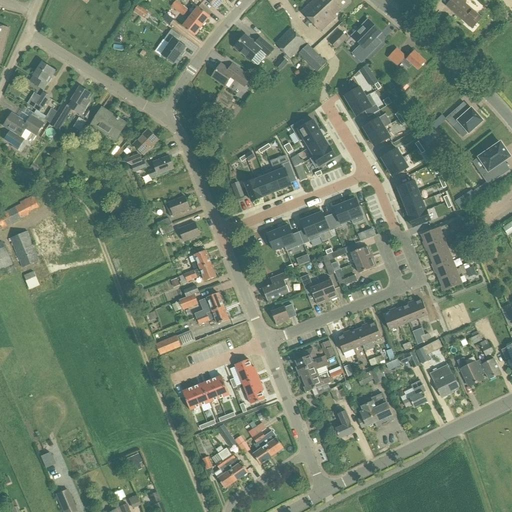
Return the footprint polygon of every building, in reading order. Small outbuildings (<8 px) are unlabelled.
[(206,0),(216,10),(225,0),(224,0),(206,0)] [(314,0),(302,12),(321,31),(337,16),(335,15),(349,3),(346,0),(314,0)] [(451,0),(446,6),(472,29),(482,18),(465,3),(466,1),(464,0),(451,0)] [(468,0),(483,14),(488,10),(478,0),(468,0)] [(178,11),(182,5),(176,1),(174,3),(172,6),(178,11)] [(139,5),(135,11),(140,14),(144,9),(139,5)] [(184,15),(186,13),(188,10),(182,5),(178,11),(184,15)] [(190,17),(202,27),(210,16),(198,7),(190,17)] [(162,19),(169,25),(174,19),(166,13),(162,19)] [(202,27),(190,17),(183,26),(195,36),(202,27)] [(214,20),(211,24),(218,29),(221,25),(214,20)] [(368,20),(352,36),(361,45),(352,53),(362,63),(376,48),(371,43),(376,37),(381,33),(368,20)] [(0,41),(5,43),(9,29),(0,25),(0,41)] [(275,43),(289,58),(305,43),(291,28),(275,43)] [(161,55),(174,64),(186,46),(178,40),(181,36),(171,29),(164,40),(169,43),(161,55)] [(331,42),(336,48),(348,38),(342,32),(331,42)] [(234,46),(249,59),(259,48),(267,55),(272,48),(260,37),(254,43),(245,34),(234,46)] [(302,55),(309,62),(306,65),(316,75),(329,63),(313,45),(302,55)] [(409,68),(413,64),(418,70),(426,62),(415,52),(407,59),(405,57),(406,57),(397,49),(389,57),(398,65),(401,61),(409,68)] [(275,65),(280,70),(287,62),(282,57),(275,65)] [(31,82),(44,90),(55,72),(42,63),(34,76),(35,76),(31,82)] [(251,77),(233,64),(229,70),(221,65),(212,77),(226,87),(232,78),(245,87),(251,77)] [(423,77),(413,87),(421,94),(426,88),(438,99),(450,85),(438,74),(430,83),(423,77)] [(80,88),(73,100),(69,106),(82,115),(86,109),(86,110),(90,103),(87,101),(91,94),(80,88)] [(360,88),(345,97),(351,107),(366,98),(360,88)] [(37,104),(43,108),(50,97),(44,93),(37,104)] [(366,98),(351,107),(357,117),(372,108),(366,98)] [(43,108),(37,104),(34,108),(40,113),(43,108)] [(55,108),(48,111),(50,116),(57,113),(55,108)] [(91,125),(92,126),(93,125),(108,135),(107,136),(115,141),(126,123),(119,119),(120,118),(119,117),(118,118),(103,109),(103,108),(91,125)] [(456,109),(446,119),(453,127),(458,122),(469,133),(483,121),(472,109),(470,110),(463,117),(456,109)] [(37,120),(32,117),(32,116),(27,124),(12,114),(4,127),(11,131),(5,140),(14,146),(13,147),(18,150),(24,140),(21,138),(26,129),(37,136),(44,125),(37,120)] [(55,117),(50,124),(49,126),(58,131),(64,121),(55,116),(55,117)] [(379,119),(364,128),(369,138),(385,128),(379,119)] [(314,121),(298,130),(304,140),(319,131),(314,121)] [(385,128),(369,138),(375,147),(391,138),(385,128)] [(134,145),(143,154),(148,149),(149,150),(159,140),(149,130),(134,145)] [(319,131),(304,140),(309,149),(325,140),(319,131)] [(325,140),(309,149),(315,158),(330,148),(325,140)] [(484,151),(485,153),(479,158),(488,171),(482,176),(488,185),(501,176),(495,167),(510,157),(500,143),(493,148),(491,146),(484,151)] [(110,152),(115,156),(120,148),(115,145),(110,152)] [(330,148),(315,158),(320,167),(336,158),(330,148)] [(397,149),(382,158),(388,168),(403,159),(397,149)] [(251,152),(245,156),(245,157),(248,161),(254,157),(251,152)] [(125,161),(132,164),(142,160),(139,155),(125,161)] [(149,172),(151,178),(159,176),(159,175),(174,169),(169,157),(154,163),(156,169),(149,172)] [(110,164),(122,170),(124,166),(112,159),(110,164)] [(403,159),(388,168),(394,178),(409,168),(403,159)] [(133,167),(135,172),(147,167),(145,162),(133,167)] [(289,179),(295,177),(289,162),(283,165),(289,179)] [(283,165),(273,169),(281,190),(292,186),(289,179),(283,165)] [(273,169),(263,173),(265,177),(272,194),(281,190),(273,169)] [(300,182),(307,179),(304,173),(299,175),(298,176),(300,182)] [(262,197),(272,194),(265,177),(255,181),(262,197)] [(252,202),(262,197),(255,181),(245,185),(252,202)] [(407,185),(398,188),(403,199),(419,192),(415,181),(407,185)] [(237,201),(243,198),(240,190),(234,193),(237,201)] [(461,198),(466,205),(477,197),(473,192),(472,190),(461,198)] [(419,192),(403,199),(406,208),(423,201),(419,192)] [(39,207),(33,197),(33,196),(20,202),(21,204),(0,214),(0,226),(1,226),(2,228),(28,214),(28,213),(39,207)] [(190,210),(185,196),(166,204),(171,217),(190,210)] [(357,199),(346,204),(353,220),(364,216),(360,208),(357,199)] [(423,201),(406,208),(410,217),(427,211),(423,201)] [(346,204),(335,208),(338,217),(341,225),(353,220),(346,204)] [(427,211),(410,217),(414,228),(431,221),(427,211)] [(323,213),(312,217),(319,234),(330,230),(326,221),(323,213)] [(62,216),(42,223),(53,252),(73,245),(62,216)] [(312,217),(302,222),(305,230),(309,238),(319,234),(312,217)] [(158,224),(160,229),(172,224),(170,219),(158,224)] [(179,229),(184,242),(201,236),(196,223),(179,229)] [(172,224),(160,229),(163,235),(175,230),(172,224)] [(422,234),(427,246),(445,239),(441,231),(444,230),(449,228),(447,224),(422,234)] [(290,226),(279,231),(286,247),(297,243),(293,235),(290,226)] [(80,230),(82,236),(93,232),(91,227),(80,230)] [(279,231),(268,235),(271,244),(275,251),(275,252),(286,247),(279,231)] [(11,238),(24,268),(39,261),(33,247),(34,246),(28,232),(11,238)] [(427,246),(431,257),(457,247),(456,247),(455,243),(450,244),(450,245),(448,246),(445,239),(427,246)] [(0,270),(13,265),(4,242),(0,243),(0,270)] [(275,251),(274,251),(271,244),(260,248),(266,263),(277,258),(275,252),(275,251)] [(351,253),(355,263),(371,257),(367,247),(357,251),(351,253)] [(431,257),(435,268),(454,261),(450,253),(453,252),(453,253),(458,251),(457,247),(431,257)] [(331,254),(333,259),(346,254),(344,248),(331,254)] [(192,264),(195,271),(201,268),(212,264),(207,251),(195,255),(198,262),(192,264)] [(322,257),(324,263),(329,276),(335,274),(327,255),(322,257)] [(371,257),(355,263),(359,274),(375,267),(371,257)] [(435,268),(440,279),(465,269),(464,265),(459,267),(460,268),(457,269),(454,261),(435,268)] [(195,271),(197,276),(203,274),(206,282),(217,277),(212,264),(201,268),(195,271)] [(7,269),(10,274),(17,271),(15,265),(7,269)] [(470,267),(465,269),(467,273),(468,276),(476,273),(473,266),(470,267)] [(465,269),(440,279),(444,291),(463,283),(460,275),(462,274),(463,275),(467,273),(465,269)] [(24,275),(30,289),(39,286),(34,272),(24,275)] [(265,288),(270,300),(290,293),(285,281),(290,279),(287,272),(271,279),(273,285),(265,288)] [(185,275),(185,274),(179,277),(182,285),(188,283),(188,281),(185,275)] [(318,305),(328,301),(320,282),(312,285),(308,275),(301,278),(307,292),(312,290),(316,300),(318,305)] [(342,280),(344,286),(357,281),(355,275),(342,280)] [(330,277),(320,282),(328,301),(338,297),(330,277)] [(177,279),(171,281),(174,287),(180,285),(177,279)] [(183,291),(186,298),(194,294),(199,293),(196,286),(183,291)] [(196,314),(197,317),(202,315),(224,307),(219,293),(208,298),(201,301),(204,311),(196,314)] [(186,298),(178,301),(181,308),(182,310),(198,304),(194,294),(186,298)] [(352,296),(353,304),(362,303),(361,295),(352,296)] [(412,301),(419,318),(428,314),(422,299),(416,302),(415,300),(412,301)] [(181,308),(178,301),(171,303),(174,310),(181,308)] [(409,304),(403,307),(410,322),(419,318),(412,301),(409,303),(409,304)] [(273,313),(278,325),(291,320),(290,318),(297,315),(293,305),(273,313)] [(202,315),(205,322),(216,318),(218,325),(229,320),(224,307),(202,315)] [(396,308),(393,309),(400,326),(410,322),(403,307),(397,309),(396,308)] [(400,326),(393,309),(390,310),(390,312),(384,315),(390,330),(400,326)] [(366,324),(373,341),(382,337),(376,322),(370,325),(369,323),(366,324)] [(358,330),(363,345),(373,341),(366,324),(362,326),(363,328),(358,330)] [(236,363),(247,359),(237,330),(225,334),(236,363)] [(350,331),(347,332),(354,349),(363,345),(358,330),(351,333),(350,331)] [(354,349),(347,332),(343,334),(344,336),(338,338),(344,353),(354,349)] [(452,341),(449,335),(443,337),(446,344),(452,341)] [(469,339),(472,345),(482,340),(479,335),(472,338),(469,339)] [(157,343),(162,355),(181,348),(176,336),(157,343)] [(482,348),(489,345),(487,340),(477,345),(479,349),(482,348)] [(491,343),(489,345),(482,348),(486,355),(495,351),(491,343)] [(511,344),(506,347),(501,350),(505,359),(510,357),(511,360),(511,344)] [(335,355),(332,347),(323,350),(326,358),(335,355)] [(423,347),(415,351),(422,364),(429,360),(423,347)] [(173,364),(188,356),(184,349),(169,358),(173,364)] [(386,351),(390,361),(395,359),(391,349),(386,351)] [(296,365),(299,371),(325,361),(324,356),(314,360),(312,355),(310,350),(302,353),(304,358),(293,362),(294,364),(296,365)] [(400,358),(403,364),(410,361),(413,368),(419,365),(413,352),(400,358)] [(374,358),(377,365),(384,362),(381,355),(374,358)] [(218,366),(229,363),(227,356),(216,360),(218,366)] [(369,361),(372,367),(377,365),(374,358),(369,361)] [(457,361),(470,386),(484,379),(482,375),(487,373),(482,364),(480,360),(468,365),(464,358),(457,361)] [(482,364),(487,373),(490,379),(502,374),(494,358),(482,364)] [(249,360),(235,365),(243,385),(259,378),(255,367),(252,368),(249,360)] [(325,361),(299,371),(302,378),(300,381),(301,382),(319,375),(317,369),(327,365),(326,362),(325,361)] [(430,374),(435,383),(439,390),(438,390),(439,392),(440,392),(442,397),(449,394),(449,392),(459,387),(453,374),(452,375),(448,365),(430,374)] [(373,371),(376,378),(378,382),(384,379),(379,368),(373,371)] [(373,371),(357,378),(361,387),(372,381),(371,380),(376,378),(373,371)] [(329,378),(327,372),(319,375),(301,382),(302,384),(304,385),(307,392),(313,390),(315,396),(330,389),(328,384),(334,382),(332,377),(329,378)] [(222,376),(211,380),(219,400),(230,396),(222,376)] [(259,378),(243,385),(251,405),(265,399),(262,391),(264,390),(259,378)] [(211,380),(202,384),(210,403),(219,400),(211,380)] [(403,401),(406,408),(413,404),(415,408),(429,401),(424,392),(426,392),(420,381),(411,385),(416,395),(410,398),(403,401)] [(202,384),(193,387),(201,407),(210,403),(202,384)] [(193,387),(183,392),(191,411),(201,407),(193,387)] [(342,399),(336,387),(330,390),(335,402),(342,399)] [(363,417),(358,419),(362,428),(367,426),(375,423),(393,415),(387,403),(383,393),(372,398),(374,401),(363,406),(364,411),(361,412),(363,417)] [(336,429),(341,439),(355,432),(350,423),(352,422),(346,411),(339,414),(344,426),(336,429)] [(263,424),(254,430),(258,435),(262,432),(267,429),(263,424)] [(232,449),(238,444),(237,443),(235,441),(225,426),(219,431),(232,449)] [(266,446),(273,456),(284,448),(273,432),(266,437),(262,432),(258,435),(262,441),(266,446)] [(261,464),(273,456),(266,446),(262,441),(258,435),(254,438),(258,445),(256,446),(259,451),(254,455),(261,464)] [(222,459),(237,481),(249,473),(242,463),(241,463),(238,458),(234,461),(233,459),(234,458),(227,448),(218,454),(221,460),(222,459)] [(49,453),(41,456),(45,468),(54,465),(49,453)] [(140,460),(138,455),(127,460),(129,465),(140,460)] [(203,459),(206,470),(213,467),(209,457),(203,459)] [(237,481),(222,459),(221,460),(215,464),(220,470),(217,472),(215,474),(218,479),(225,489),(237,481)] [(8,477),(0,480),(0,486),(10,483),(8,477)] [(67,490),(56,495),(63,511),(74,511),(76,511),(67,490)] [(150,495),(156,511),(165,511),(161,502),(157,492),(150,495)] [(140,504),(136,495),(128,499),(132,507),(140,504)] [(84,500),(87,506),(96,502),(93,496),(84,500)] [(10,511),(17,508),(15,502),(8,505),(10,511)] [(120,506),(121,511),(130,511),(126,503),(120,506)]
